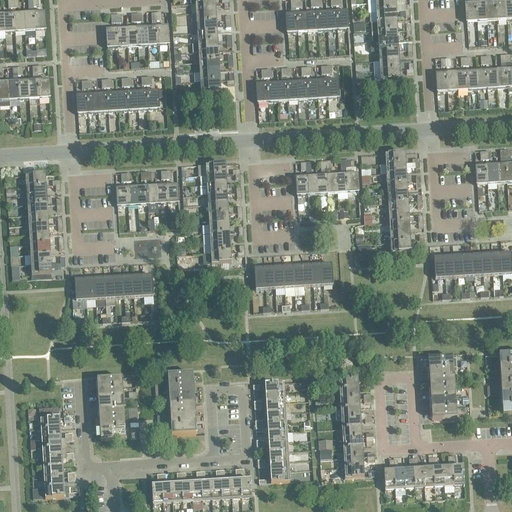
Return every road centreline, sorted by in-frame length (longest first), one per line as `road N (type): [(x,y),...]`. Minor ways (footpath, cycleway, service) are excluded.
road 1 (tertiary): [(69,151),(250,139)]
road 2 (tertiary): [(250,139),(429,128)]
road 3 (residential): [(414,448),(408,375),(379,376),(382,449)]
road 4 (residential): [(62,37),(60,6),(166,0)]
